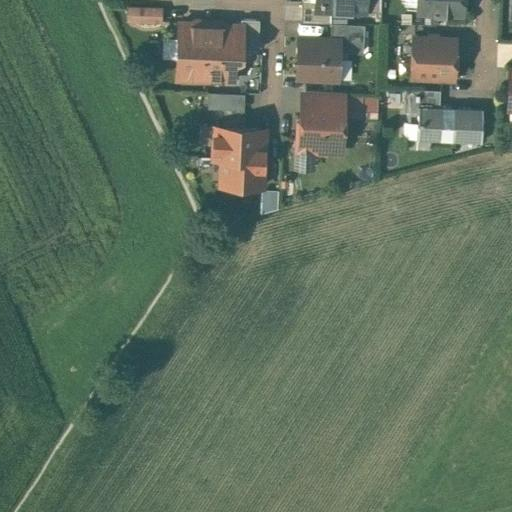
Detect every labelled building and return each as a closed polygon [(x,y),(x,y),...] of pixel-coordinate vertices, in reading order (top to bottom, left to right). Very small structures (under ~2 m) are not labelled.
[(314,0),(300,0),(300,19),(330,21),(330,8),(315,8),(314,0)] [(314,0),(315,8),(330,8),(364,9),(364,0),(314,0)] [(379,0),(364,0),(364,9),(380,10),(379,0)] [(416,0),(417,10),(461,11),(461,0),(416,0)] [(139,5),(126,4),(126,18),(138,19),(139,5)] [(161,6),(139,5),(138,19),(160,20),(161,6)] [(258,17),(239,16),(239,23),(241,23),(240,46),(256,47),(258,17)] [(206,21),(178,20),(175,75),(204,76),(206,21)] [(239,23),(206,21),(204,76),(232,77),(233,56),(236,56),(240,53),(240,46),(241,23),(239,23)] [(363,22),(330,21),(329,37),(338,37),(337,45),(362,46),(363,22)] [(454,36),(412,34),(411,59),(413,59),(413,74),(452,75),(454,36)] [(329,37),(298,35),(296,74),(336,76),(337,45),(338,37),(329,37)] [(438,87),(403,86),(402,108),(416,109),(416,102),(438,103),(438,87)] [(208,87),(208,104),(244,104),(244,87),(208,87)] [(339,89),(304,87),(302,111),(339,113),(339,89)] [(359,90),(359,112),(377,112),(377,91),(359,90)] [(438,103),(416,102),(416,109),(415,136),(448,139),(449,104),(438,103)] [(481,105),(449,104),(448,139),(479,139),(481,105)] [(302,111),(300,111),(300,118),(301,120),(301,127),(295,132),(295,145),(312,146),(312,148),(317,150),(323,151),(328,149),(328,147),(339,147),(341,113),(339,113),(302,111)] [(259,126),(220,124),(219,134),(213,138),(212,155),(220,155),(220,154),(262,156),(262,146),(258,141),(259,126)] [(262,156),(220,154),(220,155),(219,181),(261,183),(262,156)]
